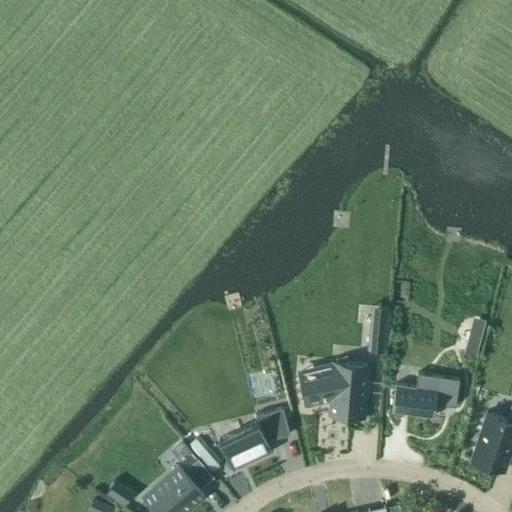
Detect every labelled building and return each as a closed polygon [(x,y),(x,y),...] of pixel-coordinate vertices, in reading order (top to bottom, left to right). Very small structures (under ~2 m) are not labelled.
[(384,349),(386,325),(370,323),(368,347),(384,349)] [(363,415),(368,364),(347,362),(346,370),(335,369),(320,373),(320,377),(302,381),(307,403),(330,397),(329,412),(363,415)] [(453,398),(414,394),(412,408),(392,406),(390,433),(429,437),(431,424),(451,426),(453,398)] [(511,403),(511,404),(507,418),(486,411),(471,458),(504,469),(509,452),(511,453),(511,452),(511,403)] [(289,433),(283,406),(255,413),(257,420),(218,438),(233,468),(273,450),(267,438),(289,433)] [(197,451),(213,469),(219,464),(203,446),(197,451)] [(179,465),(142,497),(155,511),(179,511),(203,492),(199,487),(203,483),(188,465),(183,469),(179,465)] [(116,478),(107,491),(124,503),(133,490),(116,478)] [(89,509),(95,511),(108,511),(112,505),(94,497),(89,509)]
